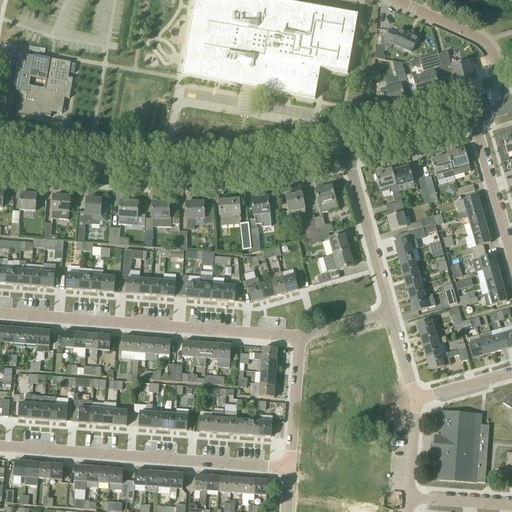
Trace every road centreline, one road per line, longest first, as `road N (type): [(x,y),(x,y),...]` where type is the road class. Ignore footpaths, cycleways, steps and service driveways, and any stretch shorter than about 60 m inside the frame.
road 1 (tertiary): [(0,160),(167,172),(267,167),(338,151)]
road 2 (residential): [(0,314),(297,336)]
road 3 (residential): [(290,472),(0,443)]
road 4 (residential): [(503,106),(480,41),(382,0)]
road 5 (residential): [(385,307),(338,151)]
road 6 (residential): [(511,268),(467,115)]
road 7 (residential): [(290,472),(297,336)]
road 8 (tertiary): [(338,151),(467,115)]
